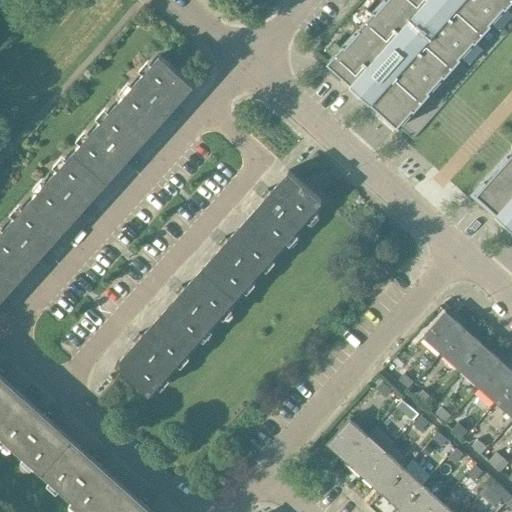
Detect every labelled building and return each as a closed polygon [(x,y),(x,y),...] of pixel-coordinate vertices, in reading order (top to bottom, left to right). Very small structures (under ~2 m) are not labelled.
[(412,139),(511,27),(511,0),(382,0),(326,62),(412,139)] [(174,106),(194,85),(160,55),(117,103),(150,133),(168,113),(171,115),(174,111),(177,108),(174,106)] [(131,154),(150,133),(117,103),(73,151),(107,181),(125,161),(128,163),(134,156),(131,154)] [(511,147),(472,192),(497,215),(499,213),(511,224),(511,226),(511,228),(511,147)] [(89,202),(107,181),(73,151),(30,199),(64,229),(82,209),(84,211),(91,204),(89,202)] [(278,248),(321,200),(288,170),(269,191),(266,189),(260,196),(263,198),(245,218),(278,248)] [(46,250),(64,229),(30,199),(0,232),(0,258),(21,277),(39,257),(41,259),(48,252),(46,250)] [(235,297),(278,248),(245,218),(226,239),(223,237),(221,240),(217,244),(220,246),(202,267),(235,297)] [(2,298),(21,277),(0,258),(0,305),(1,304),(5,300),(2,298)] [(192,345),(235,297),(202,267),(183,287),(181,285),(175,292),(177,294),(158,315),(192,345)] [(442,352),(464,328),(446,311),(424,336),(442,352)] [(149,393),(192,345),(158,315),(140,336),(137,333),(132,340),(134,342),(115,363),(149,393)] [(460,368),(482,344),(464,328),(442,352),(460,368)] [(478,385),(500,361),(482,344),(460,368),(478,385)] [(496,401),(511,383),(511,371),(500,361),(478,385),(496,401)] [(0,421),(25,395),(4,376),(6,374),(0,368),(0,421)] [(414,381),(405,373),(399,380),(408,388),(414,381)] [(393,390),(382,381),(374,390),(385,399),(393,390)] [(511,415),(511,383),(496,401),(511,415)] [(433,397),(424,390),(418,396),(427,404),(433,397)] [(73,438),(52,419),(54,417),(47,411),(45,413),(25,395),(0,421),(0,433),(42,472),(73,438)] [(419,414),(403,401),(397,407),(413,421),(419,414)] [(451,414),(442,407),(436,413),(445,421),(451,414)] [(421,432),(429,423),(422,416),(414,425),(421,432)] [(346,459),(368,435),(349,418),(327,443),(346,459)] [(467,430),(459,423),(453,429),(462,437),(467,430)] [(364,476),(386,451),(394,442),(376,426),(368,435),(346,459),(364,476)] [(449,439),(439,431),(433,438),(442,447),(449,439)] [(92,511),(121,481),(100,463),(102,461),(95,454),(93,456),(73,438),(42,472),(87,511),(92,511)] [(487,446),(478,439),(473,446),(481,453),(487,446)] [(456,463),(464,454),(457,448),(450,457),(456,463)] [(382,492),(404,467),(386,451),(364,476),(382,492)] [(496,465),(504,457),(498,452),(491,460),(496,465)] [(477,480),(484,471),(476,465),(469,474),(477,480)] [(401,508),(423,484),(404,467),(382,492),(401,508)] [(154,511),(148,506),(149,504),(143,497),(141,499),(121,481),(92,511),(154,511)] [(511,495),(496,481),(490,488),(505,502),(511,495)] [(404,511),(429,511),(441,500),(423,484),(401,508),(404,511)] [(454,511),(441,500),(429,511),(454,511)]
